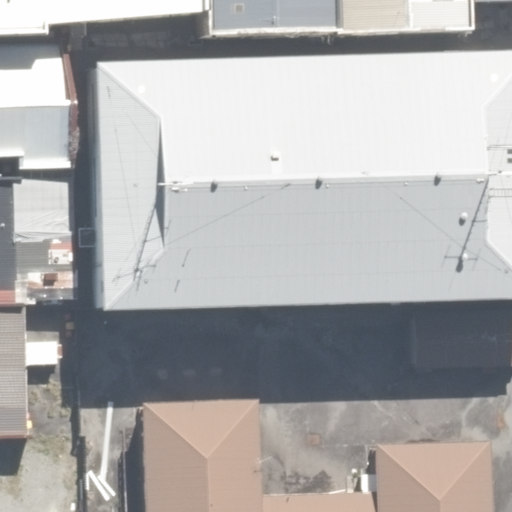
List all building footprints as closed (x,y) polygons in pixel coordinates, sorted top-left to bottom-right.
[(0,0),(0,41),(72,40),(196,37),(195,0),(0,0)] [(336,0),(195,0),(196,37),(338,35),(336,0)] [(462,0),(336,0),(338,35),(463,32),(463,9),(462,0)] [(511,0),(462,0),(463,9),(511,7),(511,0)] [(0,41),(0,183),(23,183),(75,182),(72,63),(72,40),(0,41)] [(511,49),(72,63),(75,182),(79,311),(511,298),(511,49)] [(0,183),(0,307),(25,307),(23,183),(0,183)] [(0,307),(0,441),(27,441),(25,307),(0,307)] [(136,404),(138,511),(485,511),(483,438),(362,441),(363,486),(252,489),(249,401),(136,404)]
